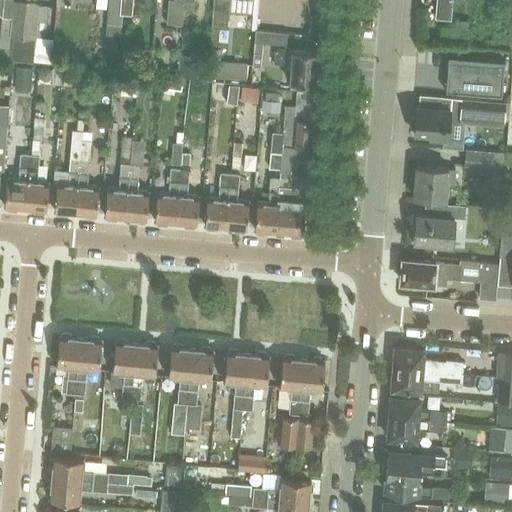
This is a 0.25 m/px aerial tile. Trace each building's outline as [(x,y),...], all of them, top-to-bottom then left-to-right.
[(53,0),(2,0),(2,16),(0,34),(0,58),(9,59),(32,61),(34,37),(35,34),(38,0),(40,0),(49,1),(54,1),(53,0)] [(120,0),(108,0),(107,23),(123,25),(124,12),(120,12),(120,0)] [(120,0),(120,12),(124,12),(130,13),(131,0),(120,0)] [(184,7),(184,0),(168,0),(166,22),(182,23),(183,7),(184,7)] [(213,0),(211,27),(227,28),(229,0),(213,0)] [(437,0),(436,17),(450,18),(451,0),(437,0)] [(321,17),(311,16),(309,35),(319,36),(321,17)] [(287,31),(256,29),(255,41),(286,44),(287,31)] [(315,83),(318,51),(293,49),(275,48),(274,62),(292,64),(290,81),(315,83)] [(179,55),(177,76),(197,78),(198,70),(198,65),(199,56),(179,55)] [(501,95),(504,60),(448,55),(447,73),(455,74),(454,91),(501,95)] [(247,63),(210,60),(209,76),(246,79),(247,63)] [(33,67),(16,66),(15,89),(32,90),(33,67)] [(40,78),(45,81),(50,79),(53,74),(51,69),(46,66),(41,68),(38,73),(40,78)] [(64,68),(54,67),(53,83),(63,84),(64,68)] [(65,71),(64,85),(76,86),(77,68),(65,67),(65,71)] [(93,76),(92,90),(106,91),(107,78),(93,76)] [(239,85),(229,84),(226,102),(237,104),(239,85)] [(280,167),(279,176),(275,227),(282,228),(285,232),(297,233),(303,230),(304,220),(300,215),(301,199),(305,200),(315,90),(298,88),(297,105),(285,104),(284,120),(281,152),(280,167)] [(412,115),(411,128),(414,128),(414,131),(430,132),(429,137),(448,138),(449,122),(456,122),(456,119),(505,124),(507,101),(452,96),(451,108),(416,105),(415,116),(412,115)] [(262,99),(261,110),(280,111),(281,101),(278,100),(265,99),(262,99)] [(0,171),(4,172),(8,123),(7,123),(9,105),(0,103),(0,171)] [(131,127),(124,127),(123,135),(122,135),(120,159),(130,160),(132,135),(130,135),(131,127)] [(66,211),(75,212),(80,158),(82,139),(83,130),(73,129),(71,157),(68,183),(57,182),(54,210),(56,210),(58,213),(64,214),(66,211)] [(82,139),(80,158),(75,212),(95,214),(98,185),(87,184),(91,139),(82,139)] [(234,141),(233,154),(241,155),(242,142),(234,141)] [(182,151),(183,143),(172,142),(170,163),(181,164),(182,151)] [(503,151),(493,150),(480,149),(480,150),(465,148),(464,164),(492,166),(492,165),(501,166),(503,151)] [(130,163),(139,163),(142,164),(144,151),(131,150),(130,163)] [(190,152),(182,151),(181,164),(189,165),(190,152)] [(269,167),(280,167),(281,152),(270,152),(269,167)] [(5,206),(24,208),(30,153),(21,153),(18,178),(7,177),(5,206)] [(39,154),(30,153),(24,208),(45,210),(48,181),(37,180),(39,154)] [(232,166),(240,167),(241,155),(233,154),(232,166)] [(104,215),(125,217),(130,163),(120,162),(118,187),(107,186),(104,215)] [(130,163),(125,217),(146,219),(148,190),(137,189),(139,163),(130,163)] [(456,168),(448,167),(416,165),(413,196),(445,199),(446,196),(449,196),(450,186),(447,186),(447,184),(455,184),(456,168)] [(231,166),(230,172),(225,226),(246,228),(247,199),(237,198),(240,167),(232,166),(231,166)] [(155,219),(175,221),(180,167),(171,167),(169,192),(157,191),(155,219)] [(180,167),(175,221),(196,223),(198,195),(187,194),(189,168),(180,167)] [(204,224),(225,226),(230,172),(221,171),(218,196),(207,195),(204,224)] [(275,231),(275,227),(279,176),(271,176),(268,202),(258,200),(255,229),(275,231)] [(465,204),(444,202),(443,217),(416,214),(414,239),(452,243),(454,219),(464,219),(465,204)] [(511,225),(502,225),(499,255),(511,256),(511,225)] [(400,258),(399,273),(402,273),(401,281),(425,283),(446,285),(447,278),(480,281),(497,282),(499,262),(459,259),(459,263),(400,258)] [(59,333),(56,364),(68,365),(67,374),(65,391),(75,392),(80,335),(71,334),(70,332),(64,331),(61,333),(59,333)] [(80,335),(75,392),(84,393),(87,366),(98,367),(101,337),(99,337),(97,334),(91,334),(89,336),(80,335)] [(115,338),(112,369),(123,370),(121,397),(131,398),(136,340),(127,340),(125,337),(120,336),(117,339),(115,338)] [(136,340),(131,398),(138,398),(140,399),(143,372),(154,373),(157,342),(155,342),(153,339),(147,339),(145,341),(136,340)] [(171,344),(168,374),(180,375),(177,401),(174,401),(171,432),(184,433),(184,427),(187,403),(192,346),(183,345),(181,342),(175,342),(173,344),(171,344)] [(187,403),(184,427),(200,428),(202,403),(196,402),(199,377),(210,378),(213,348),(211,348),(209,345),(203,344),(201,347),(192,346),(187,403)] [(391,358),(391,366),(461,372),(462,360),(445,358),(445,361),(423,360),(424,347),(395,345),(394,358),(391,358)] [(239,442),(242,408),(247,351),(226,349),(223,379),(235,381),(232,407),(230,441),(239,442)] [(247,351),(242,408),(251,409),(254,382),(265,384),(268,353),(247,351)] [(511,351),(499,351),(497,375),(511,376),(511,351)] [(288,413),(298,414),(303,357),(282,355),(279,385),(291,386),(288,413)] [(321,389),(324,359),(303,357),(298,414),(307,414),(310,388),(321,389)] [(461,372),(391,366),(390,374),(392,374),(391,388),(422,390),(423,379),(462,382),(463,372),(461,372)] [(511,401),(511,376),(497,375),(495,401),(511,401)] [(387,407),(387,416),(446,421),(447,411),(418,409),(419,399),(390,396),(389,408),(387,407)] [(83,398),(75,397),(74,410),(82,410),(83,398)] [(130,402),(122,401),(121,413),(129,414),(130,403),(130,402)] [(132,402),(129,432),(140,433),(143,403),(137,402),(132,402)] [(511,403),(498,402),(495,424),(511,425),(511,403)] [(279,443),(294,445),(297,418),(282,416),(279,443)] [(387,416),(386,424),(388,424),(387,437),(416,439),(417,428),(446,430),(446,421),(387,416)] [(311,419),(297,418),(294,445),(308,446),(311,419)] [(50,450),(70,452),(72,428),(52,426),(50,450)] [(511,427),(505,427),(503,451),(511,451),(511,427)] [(383,465),(402,467),(402,472),(420,474),(421,464),(446,466),(447,455),(421,453),(422,448),(397,446),(397,451),(384,450),(383,465)] [(472,461),(473,450),(456,449),(456,460),(472,461)] [(266,455),(239,452),(237,470),(264,472),(266,455)] [(49,459),(49,465),(52,467),(51,476),(107,481),(108,481),(109,471),(108,471),(82,469),(83,457),(52,455),(52,457),(49,459)] [(511,456),(494,455),(493,476),(511,477),(511,456)] [(181,464),(166,463),(164,484),(179,485),(181,464)] [(383,465),(381,482),(385,483),(385,490),(417,493),(417,494),(448,497),(449,487),(419,484),(420,474),(402,472),(402,467),(383,465)] [(127,481),(146,482),(147,475),(147,473),(128,472),(128,473),(127,481)] [(47,487),(47,493),(49,495),(49,497),(79,499),(80,488),(106,490),(132,492),(133,483),(127,482),(108,481),(107,481),(51,476),(50,485),(47,487)] [(254,486),(253,496),(309,501),(311,480),(281,477),(280,489),(254,486)] [(509,481),(486,479),(484,501),(507,503),(509,481)] [(251,484),(225,482),(225,493),(250,495),(251,484)] [(157,487),(136,485),(135,494),(156,496),(157,487)] [(174,511),(176,491),(162,490),(159,511),(174,511)] [(308,511),(309,501),(253,496),(221,494),(221,503),(252,506),(278,508),(278,511),(308,511)] [(380,499),(378,511),(443,511),(444,505),(380,499)] [(478,511),(480,504),(454,502),(453,511),(455,511),(478,511)]
